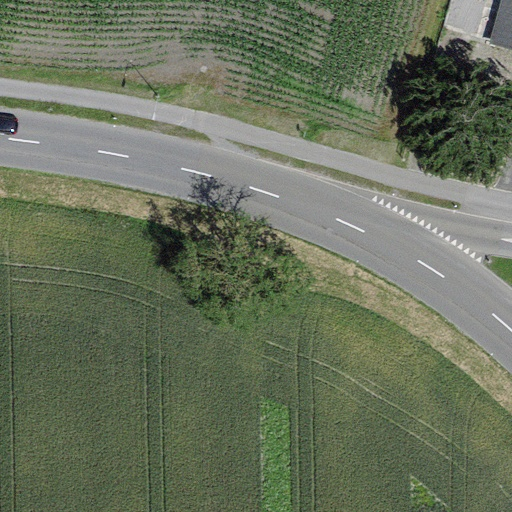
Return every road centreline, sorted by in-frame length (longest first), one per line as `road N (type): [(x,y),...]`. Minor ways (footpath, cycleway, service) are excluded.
road 1 (tertiary): [(350,218),(186,168),(0,136)]
road 2 (tertiary): [(350,218),(445,271),(511,321)]
road 3 (tertiary): [(511,238),(350,218)]
